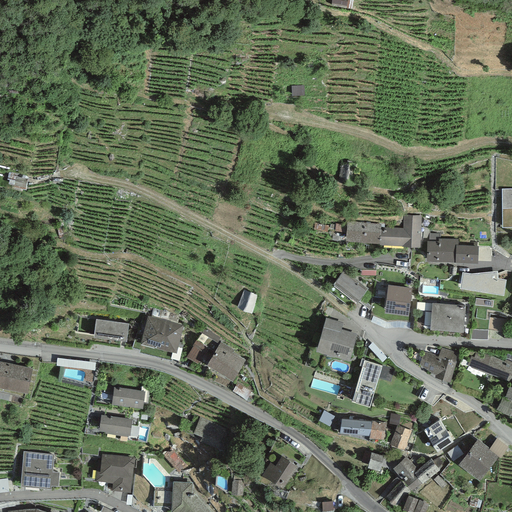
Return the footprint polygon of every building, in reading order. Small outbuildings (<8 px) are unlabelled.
[(304,86),(295,86),(295,96),(304,96),(304,86)] [(357,163),(341,160),(338,181),(353,183),(357,163)] [(511,188),(502,189),(502,208),(511,207),(511,188)] [(420,215),(401,213),(400,228),(381,226),(379,244),(417,247),(420,215)] [(378,224),(342,221),(340,241),(377,244),(378,224)] [(475,240),(427,240),(426,261),(475,261),(475,240)] [(493,258),(493,248),(480,247),(480,258),(493,258)] [(470,272),(463,271),(461,285),(504,293),(506,278),(498,276),(498,270),(470,272)] [(343,272),(333,285),(354,301),(364,287),(343,272)] [(409,289),(385,286),(382,313),(406,316),(409,289)] [(259,296),(244,290),(236,307),(252,313),(259,296)] [(464,305),(430,302),(428,328),(462,331),(464,305)] [(126,323),(78,315),(75,334),(123,342),(126,323)] [(181,327),(148,319),(142,342),(175,351),(181,327)] [(340,324),(320,319),(311,351),(348,361),(356,334),(338,330),(340,324)] [(456,352),(441,347),(438,355),(423,351),(419,363),(435,374),(434,376),(450,381),(456,362),(456,352)] [(242,362),(214,348),(205,366),(233,380),(242,362)] [(511,365),(473,351),(466,371),(509,387),(504,400),(511,403),(511,365)] [(381,365),(359,358),(351,388),(315,377),(311,390),(369,407),(381,365)] [(32,367),(0,360),(0,383),(27,389),(32,367)] [(145,390),(114,385),(114,387),(106,385),(105,393),(113,394),(112,402),(143,406),(145,390)] [(132,417),(100,413),(98,427),(130,432),(132,417)] [(225,428),(199,417),(191,435),(217,446),(225,428)] [(384,422),(340,418),(339,434),(382,438),(384,422)] [(439,421),(422,431),(435,454),(452,444),(439,421)] [(412,431),(394,424),(387,444),(405,451),(412,431)] [(476,440),(458,461),(478,478),(496,456),(476,440)] [(54,453),(23,451),(21,483),(51,486),(51,482),(58,483),(59,470),(52,469),(54,453)] [(391,456),(371,451),(367,466),(387,471),(391,456)] [(134,456),(101,453),(101,459),(98,459),(96,480),(113,481),(112,488),(130,490),(134,456)] [(275,465),(270,461),(262,474),(283,487),(297,465),(281,455),(275,465)] [(402,460),(392,469),(410,491),(438,468),(428,456),(410,471),(402,460)] [(0,479),(0,490),(10,491),(9,479),(0,479)] [(192,482),(174,481),(172,510),(179,511),(211,511),(195,493),(192,493),(192,482)] [(397,481),(384,494),(393,502),(406,489),(397,481)] [(418,497),(408,494),(403,507),(413,511),(418,497)] [(321,500),(322,509),(343,507),(343,499),(321,500)] [(425,511),(429,504),(419,499),(414,511),(415,511),(425,511)]
